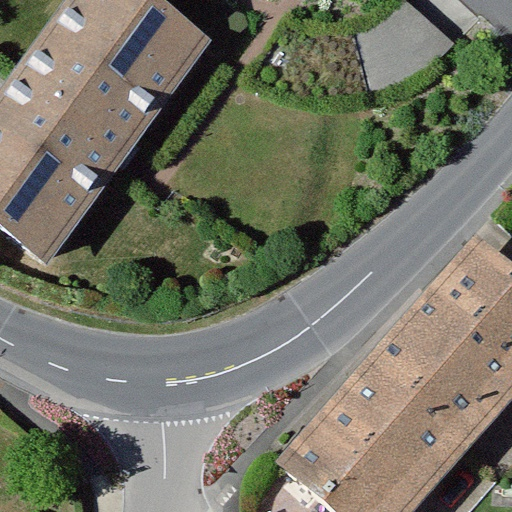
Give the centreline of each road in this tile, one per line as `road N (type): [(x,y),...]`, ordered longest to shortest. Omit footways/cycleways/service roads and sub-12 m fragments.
road 1 (tertiary): [(511,136),(327,315),(231,368),(174,375)]
road 2 (tertiary): [(174,375),(83,371),(0,338)]
road 3 (residential): [(174,375),(161,511)]
